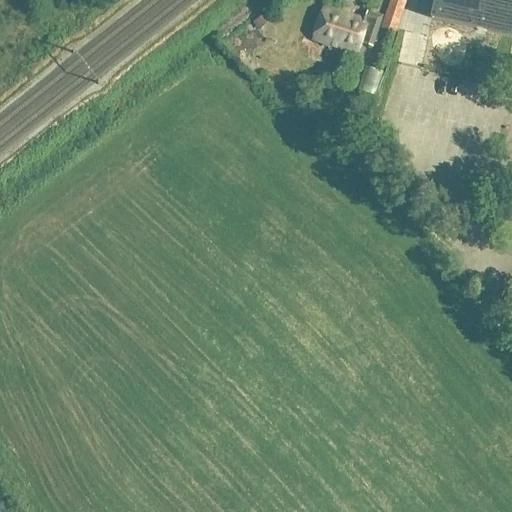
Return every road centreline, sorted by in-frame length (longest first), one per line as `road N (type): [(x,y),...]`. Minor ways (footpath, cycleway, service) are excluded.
road 1 (track): [(358,71),(343,127),(351,151),(450,244),(469,251)]
road 2 (unclassified): [(511,308),(482,274),(511,146)]
